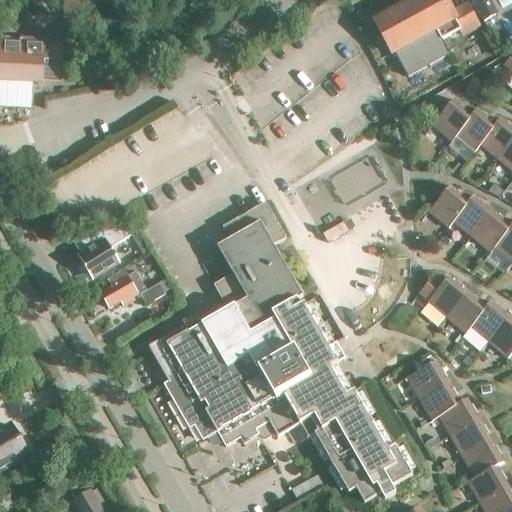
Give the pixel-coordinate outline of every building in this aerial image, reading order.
[(91,22),(98,3),(87,0),(68,0),(64,14),(91,22)] [(443,0),(415,0),(374,23),(392,54),(394,53),(407,78),(449,55),(441,41),(459,31),(462,36),(478,27),(466,6),(451,14),(443,0)] [(469,0),(483,22),(496,15),(488,0),(469,0)] [(0,107),(33,109),(34,83),(41,83),(44,43),(0,41),(0,107)] [(511,59),(510,58),(503,67),(511,74),(511,59)] [(450,143),(477,111),(476,111),(471,117),(453,102),(432,127),(450,143)] [(474,152),(500,121),(500,120),(495,126),(477,111),(450,143),(451,143),(456,137),(474,152)] [(511,130),(500,121),(474,152),(475,153),(480,147),(498,162),(511,144),(511,130)] [(511,173),(511,144),(498,162),(511,173)] [(447,229),(474,198),(473,197),(468,203),(449,188),(428,213),(447,229)] [(492,213),(474,198),(447,229),(448,230),(453,224),(471,239),(492,213)] [(286,240),(265,204),(234,222),(241,234),(217,249),(233,278),(226,282),(239,304),(211,319),(208,314),(148,349),(168,383),(163,386),(189,431),(194,428),(202,443),(217,435),(225,449),(240,441),(243,446),(259,437),(256,431),(269,424),(277,439),(299,426),(307,440),(314,436),(348,495),(355,491),(364,505),(380,495),(384,502),(396,495),(392,489),(412,477),(394,446),(387,451),(354,392),(346,396),(331,369),(338,365),(303,305),(300,307),(297,301),(302,298),(286,269),(273,247),(286,240)] [(492,213),(471,239),(489,254),(511,226),(511,225),(510,228),(492,213)] [(326,243),(346,231),(341,223),(320,235),(326,243)] [(86,254),(80,258),(85,266),(89,264),(98,278),(120,264),(111,250),(133,236),(126,224),(76,238),(86,254)] [(511,226),(489,254),(490,254),(495,248),(511,262),(511,226)] [(147,306),(165,296),(159,286),(147,293),(135,273),(127,279),(124,273),(108,283),(112,289),(101,295),(111,311),(122,304),(125,309),(136,303),(134,300),(139,297),(142,297),(147,306)] [(446,319),(467,294),(448,278),(447,279),(445,277),(438,286),(440,288),(438,290),(429,283),(419,295),(428,303),(427,304),(446,319)] [(464,335),(491,304),(490,303),(485,309),(467,294),(446,319),(464,335)] [(491,304),(464,335),(465,335),(470,329),(488,344),(509,319),(491,304)] [(511,321),(509,319),(488,344),(507,360),(511,354),(511,321)] [(419,401),(448,385),(435,363),(407,380),(419,401)] [(431,422),(467,401),(466,401),(459,405),(448,385),(419,401),(431,422)] [(450,439),(479,422),(467,401),(431,422),(431,423),(438,419),(450,439)] [(479,422),(450,439),(462,459),(491,443),(479,422)] [(27,457),(10,427),(0,432),(0,472),(13,465),(15,468),(25,462),(23,459),(27,457)] [(467,484),(503,464),(491,443),(462,459),(474,480),(467,484)] [(479,505),(508,488),(496,468),(503,464),(467,484),(479,505)] [(483,511),(511,511),(511,495),(508,488),(479,505),(483,511)] [(80,511),(100,511),(90,494),(75,502),(80,511)] [(327,511),(323,503),(306,511),(327,511)]
